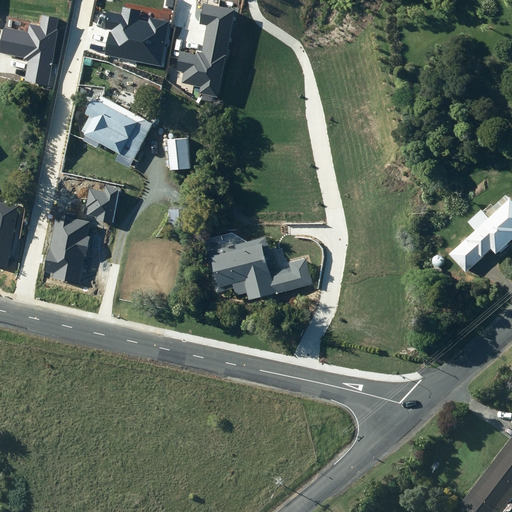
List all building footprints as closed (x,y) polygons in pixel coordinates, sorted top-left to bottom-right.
[(16,58),(11,71),(45,86),(51,73),(16,58)] [(91,135),(87,141),(100,148),(103,143),(136,161),(156,125),(105,97),(103,102),(100,100),(92,114),(94,116),(85,132),(91,135)] [(173,151),(173,161),(170,161),(170,167),(174,166),(174,171),(196,169),(194,139),(172,141),(172,147),(168,147),(169,152),(173,151)] [(473,222),(482,232),(472,241),(470,239),(453,254),(470,273),(496,250),(500,255),(504,252),(505,254),(511,247),(511,245),(511,244),(511,197),(511,196),(490,215),(486,210),(473,222)] [(194,230),(193,210),(171,210),(172,231),(194,230)] [(397,232),(394,218),(343,231),(349,252),(378,245),(376,238),(397,232)] [(210,254),(220,294),(238,289),(240,296),(251,294),(253,301),(317,284),(310,259),(292,264),(293,268),(279,271),(270,238),(210,254)] [(389,360),(369,357),(367,368),(387,371),(389,360)] [(317,404),(307,405),(310,427),(319,425),(317,404)] [(511,441),(464,505),(472,511),(505,511),(511,503),(511,441)]
